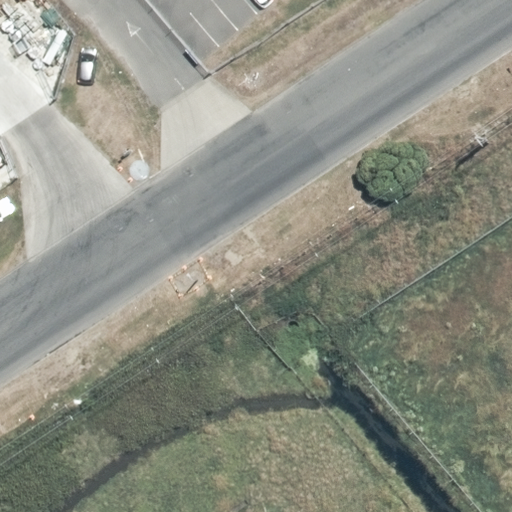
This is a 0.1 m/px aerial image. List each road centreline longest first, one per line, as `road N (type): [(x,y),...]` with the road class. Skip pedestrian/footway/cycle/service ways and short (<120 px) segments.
road 1 (unclassified): [(0,342),(511,5)]
road 2 (unknown): [(92,0),(250,177)]
road 3 (unknown): [(119,264),(0,117)]
